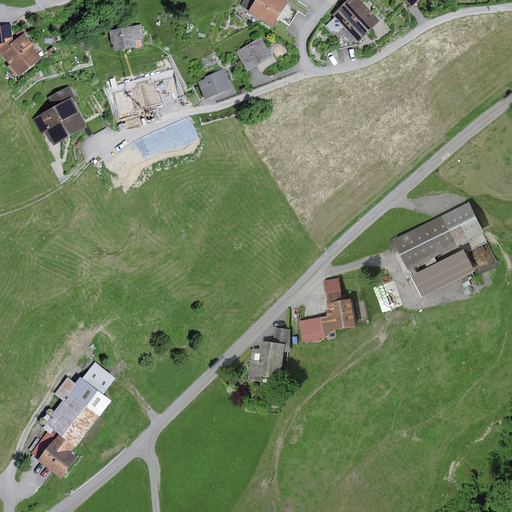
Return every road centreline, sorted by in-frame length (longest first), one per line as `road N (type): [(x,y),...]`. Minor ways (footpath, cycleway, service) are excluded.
road 1 (residential): [(511,100),(332,252),(142,442)]
road 2 (residential): [(511,7),(440,18),(366,62),(137,126),(88,159)]
